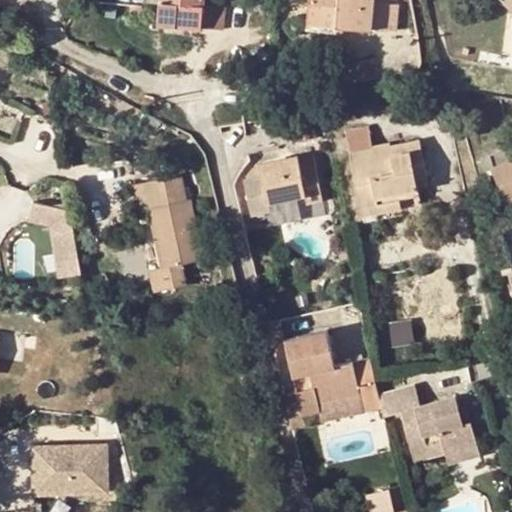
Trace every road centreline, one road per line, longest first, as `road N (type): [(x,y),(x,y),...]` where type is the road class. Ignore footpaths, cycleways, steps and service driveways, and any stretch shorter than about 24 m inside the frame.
road 1 (residential): [(197,90),(305,511)]
road 2 (residential): [(55,28),(67,47),(102,63),(169,89),(197,90)]
